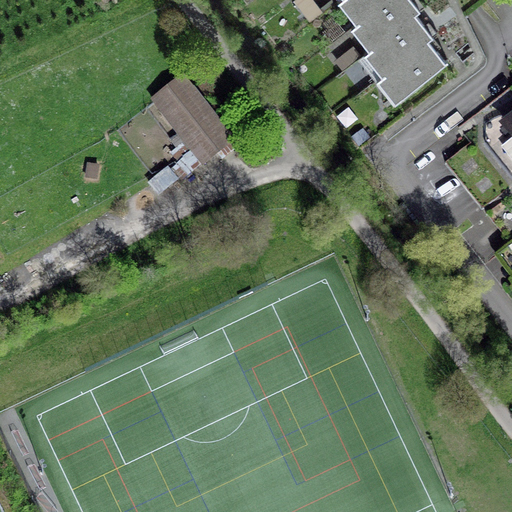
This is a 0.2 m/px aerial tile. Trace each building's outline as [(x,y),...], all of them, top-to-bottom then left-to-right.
[(316,0),(298,0),(310,19),(323,11),(316,0)] [(348,0),(365,20),(389,0),(348,0)] [(389,0),(365,20),(360,24),(378,47),(423,10),(428,6),(423,0),(389,0)] [(378,47),(374,50),(392,72),(435,37),(441,32),(423,10),(378,47)] [(392,72),(386,77),(404,99),(453,59),(435,37),(392,72)] [(231,140),(183,80),(155,101),(203,162),(231,140)] [(511,146),(511,123),(501,133),(511,146)] [(458,179),(486,159),(474,143),(446,163),(458,179)] [(458,179),(469,194),(497,173),(486,159),(458,179)] [(497,173),(469,194),(483,212),(510,191),(497,173)] [(511,197),(488,216),(511,245),(511,197)]
